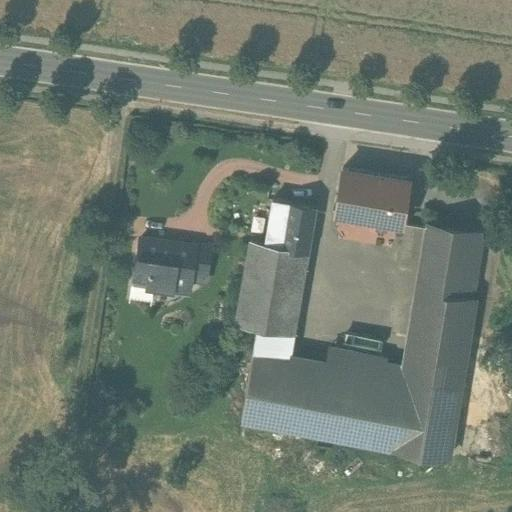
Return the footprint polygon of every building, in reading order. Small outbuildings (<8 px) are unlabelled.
[(408,179),(342,168),(335,212),(401,222),(408,179)] [(265,242),(306,250),(314,207),(288,202),(288,201),(272,199),(265,242)] [(474,296),(465,294),(476,232),(427,224),(408,363),(395,449),(446,458),(474,296)] [(195,247),(139,239),(133,284),(133,285),(153,288),(172,290),(174,284),(189,287),(190,280),(195,248),(195,247)] [(255,327),(292,333),(306,250),(265,242),(251,240),(236,324),(255,327)] [(195,248),(190,280),(204,282),(209,250),(195,248)] [(151,301),(153,288),(133,285),(133,284),(131,284),(129,298),(151,301)] [(251,356),(287,362),(289,350),(292,333),(255,327),(251,356)] [(242,421),(395,449),(408,363),(328,348),(326,357),(289,350),(287,362),(251,356),(242,421)]
